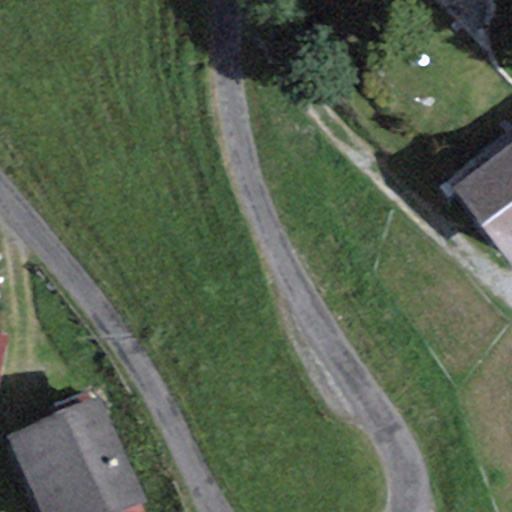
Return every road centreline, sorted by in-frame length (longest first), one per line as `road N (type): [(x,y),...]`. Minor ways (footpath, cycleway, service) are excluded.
road 1 (track): [(229,0),(270,227),(340,365),(408,464),(408,511)]
road 2 (track): [(237,511),(102,313),(0,186)]
road 3 (track): [(229,29),(511,289)]
